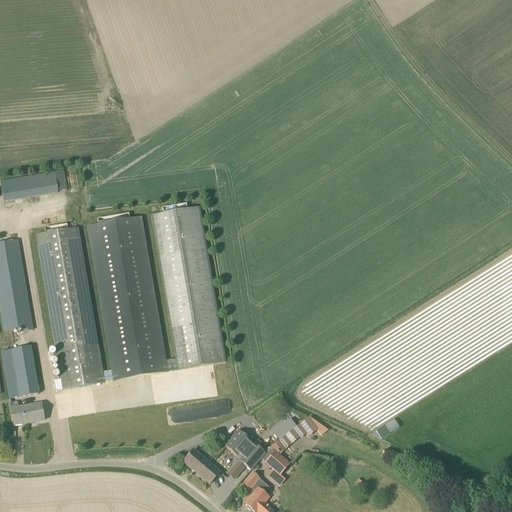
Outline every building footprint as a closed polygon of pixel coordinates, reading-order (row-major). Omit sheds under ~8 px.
[(64,179),(63,172),(54,174),(0,183),(0,185),(3,203),(57,194),(57,192),(55,180),(64,179)] [(53,382),(55,392),(103,384),(113,382),(166,373),(178,371),(224,363),(198,209),(187,211),(185,204),(162,208),(163,215),(152,217),(176,361),(165,363),(140,218),(129,220),(128,214),(97,220),(98,226),(87,228),(111,371),(101,372),(77,230),(37,236),(61,380),(53,382)] [(32,331),(17,241),(0,244),(0,309),(4,333),(22,329),(23,333),(32,331)] [(9,399),(38,395),(30,347),(1,352),(9,399)] [(18,409),(17,403),(10,404),(11,410),(14,426),(44,421),(41,405),(18,409)] [(276,445),(265,455),(260,459),(265,464),(264,464),(272,472),(268,477),(279,488),(284,481),(279,476),(289,465),(279,456),(299,439),(300,440),(306,435),(307,437),(317,431),(308,419),(282,439),(276,445)] [(393,421),(370,435),(381,441),(399,429),(393,421)] [(228,475),(234,480),(240,473),(245,467),(250,471),(260,459),(265,455),(257,449),(253,446),(251,448),(247,445),(249,442),(238,433),(224,449),(236,458),(237,456),(241,459),(234,468),(228,475)] [(209,485),(219,473),(193,451),(183,463),(209,485)] [(264,494),(269,488),(252,473),(241,487),(247,492),(249,491),(252,494),(244,504),(252,511),(272,511),(264,505),(269,499),(264,494)]
